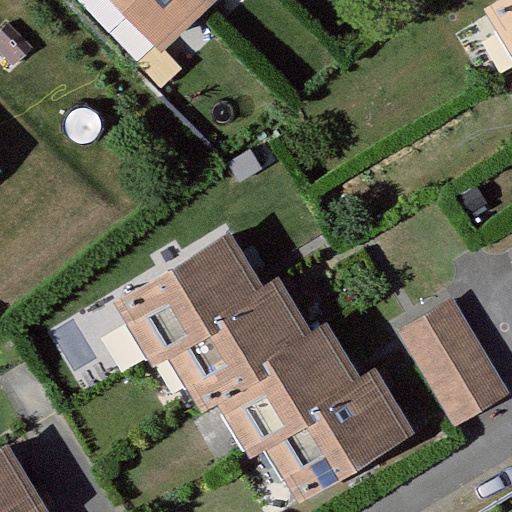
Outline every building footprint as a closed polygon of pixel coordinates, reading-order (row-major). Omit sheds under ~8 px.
[(106,0),(149,44),(194,0),(106,0)] [(511,0),(484,0),(509,46),(511,44),(511,0)] [(32,47),(7,22),(0,29),(0,51),(14,65),(32,47)] [(243,268),(217,219),(104,280),(135,338),(162,327),(196,395),(211,388),(233,428),(261,413),(293,472),(398,416),(361,347),(348,353),(320,302),(295,316),(264,257),(243,268)] [(455,303),(405,331),(458,425),(509,396),(455,303)] [(0,441),(0,511),(40,511),(41,511),(0,441)]
